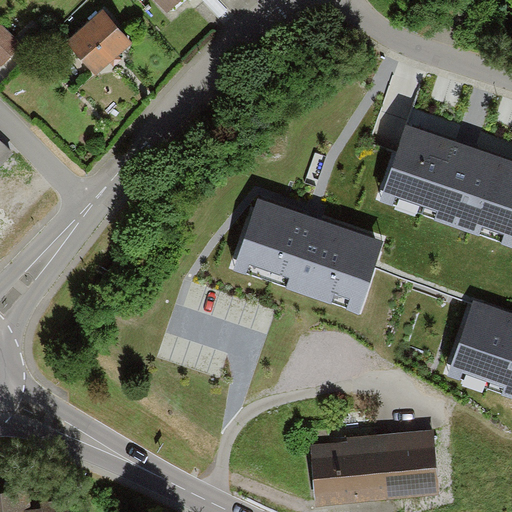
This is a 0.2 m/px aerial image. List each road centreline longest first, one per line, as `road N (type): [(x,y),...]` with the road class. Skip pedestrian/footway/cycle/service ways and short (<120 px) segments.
road 1 (residential): [(90,204),(276,0)]
road 2 (secondary): [(233,511),(53,420)]
road 3 (residential): [(511,88),(424,58),(338,0)]
road 4 (residential): [(90,204),(0,116)]
